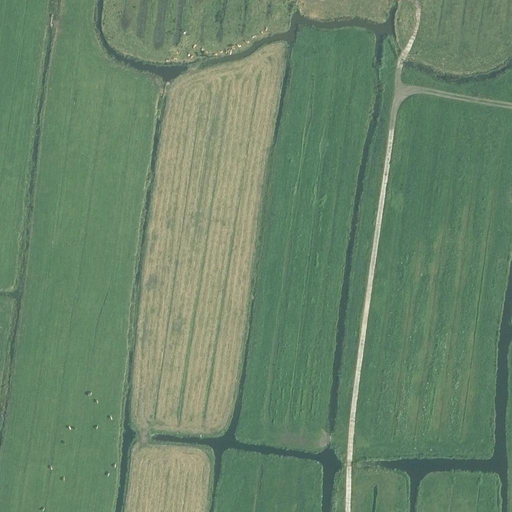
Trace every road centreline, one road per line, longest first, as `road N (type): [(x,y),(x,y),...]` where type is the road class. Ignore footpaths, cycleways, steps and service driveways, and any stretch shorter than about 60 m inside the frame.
road 1 (track): [(351,443),(399,77)]
road 2 (track): [(210,0),(195,21),(188,140)]
